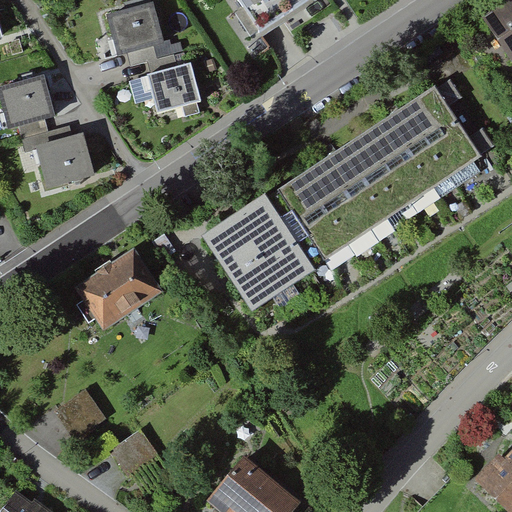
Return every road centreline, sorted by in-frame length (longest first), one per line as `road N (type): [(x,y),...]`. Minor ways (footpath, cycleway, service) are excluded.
road 1 (residential): [(444,0),(0,298)]
road 2 (residential): [(366,511),(511,352)]
road 3 (residential): [(0,425),(111,511)]
